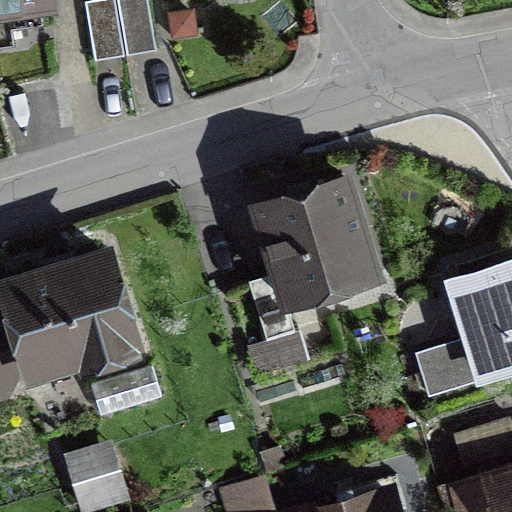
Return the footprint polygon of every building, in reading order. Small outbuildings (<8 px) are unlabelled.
[(55,0),(0,0),(0,39),(22,37),(18,5),(56,1),(55,0)] [(117,0),(85,0),(95,57),(126,52),(117,0)] [(149,0),(117,0),(126,52),(157,48),(149,0)] [(386,268),(353,157),(247,189),(271,269),(248,276),(266,335),(248,340),(257,369),(324,350),(315,318),(295,324),(287,297),(386,268)] [(0,293),(0,394),(11,392),(23,364),(24,371),(79,355),(81,363),(149,340),(111,228),(0,261),(0,290),(1,294),(0,293)] [(428,388),(511,362),(511,245),(443,266),(463,331),(415,345),(428,388)] [(162,392),(153,361),(92,380),(102,410),(162,392)] [(511,511),(511,461),(439,483),(447,511),(511,511)] [(397,511),(390,489),(350,501),(313,511),(310,511),(308,502),(272,511),(397,511)]
